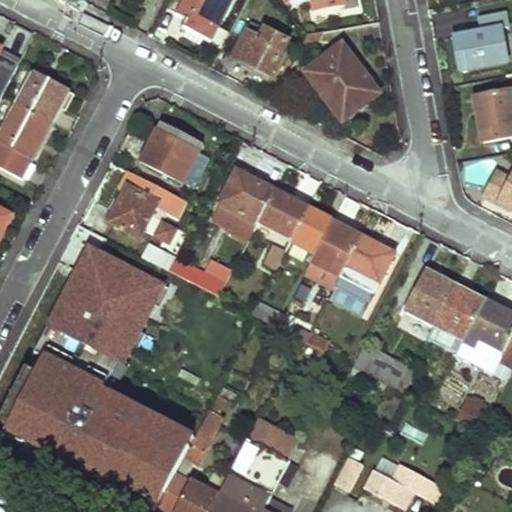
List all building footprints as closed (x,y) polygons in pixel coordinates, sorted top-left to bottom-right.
[(183,20),(181,26),(209,40),(229,0),(185,0),(177,17),(183,20)] [(310,0),(313,14),(326,11),(327,15),(355,9),(352,0),(310,0)] [(453,38),(459,71),(507,62),(502,30),(507,29),(505,16),(480,20),(483,33),(453,38)] [(252,24),(234,57),(268,75),(286,41),(252,24)] [(321,36),(306,39),(299,52),(311,58),(321,36)] [(341,45),(305,71),(341,122),(378,94),(341,45)] [(0,52),(0,58),(16,68),(19,63),(0,52)] [(0,100),(16,68),(0,58),(0,100)] [(18,107),(53,125),(69,95),(34,76),(18,107)] [(474,99),(482,143),(511,136),(511,111),(509,92),(474,99)] [(53,125),(18,107),(0,142),(0,169),(23,182),(53,125)] [(157,132),(142,162),(183,183),(198,153),(157,132)] [(511,175),(499,170),(486,197),(511,210),(511,175)] [(259,220),(274,191),(236,172),(210,223),(248,242),(259,220)] [(126,191),(109,225),(140,240),(156,206),(126,191)] [(274,191),(259,220),(292,236),(306,207),(274,191)] [(292,236),(290,240),(315,253),(331,221),(306,207),(292,236)] [(0,236),(10,217),(0,211),(0,236)] [(315,253),(309,265),(340,281),(346,268),(361,237),(331,221),(315,253)] [(168,245),(177,229),(162,222),(154,238),(168,245)] [(361,237),(346,268),(376,283),(392,252),(361,237)] [(275,269),(285,250),(272,244),(263,262),(275,269)] [(168,275),(175,260),(149,246),(143,261),(168,275)] [(0,432),(152,511),(153,511),(179,463),(92,418),(160,289),(88,252),(0,421),(0,432)] [(168,275),(219,300),(232,273),(209,261),(201,273),(175,260),(168,275)] [(309,265),(304,275),(335,291),(340,281),(309,265)] [(433,327),(454,285),(424,270),(404,311),(433,327)] [(454,285),(433,327),(462,342),(483,299),(454,285)] [(511,315),(483,299),(462,342),(459,349),(495,368),(498,361),(511,368),(511,315)] [(259,302),(252,317),(277,330),(284,315),(259,302)] [(462,342),(433,327),(426,341),(455,356),(459,349),(462,342)] [(307,345),(312,336),(297,329),(292,338),(307,345)] [(313,336),(309,345),(318,349),(321,341),(313,336)] [(365,347),(354,368),(401,391),(411,371),(365,347)] [(382,396),(387,386),(353,369),(348,379),(382,396)] [(463,406),(483,416),(487,408),(467,398),(463,406)] [(483,416),(463,406),(456,419),(477,430),(483,416)] [(210,413),(177,475),(187,481),(194,467),(200,469),(225,421),(210,413)] [(405,421),(398,434),(423,447),(430,434),(405,421)] [(298,444),(257,424),(246,444),(250,446),(221,501),(218,501),(211,511),(265,511),(291,462),(289,461),(298,444)] [(349,461),(335,487),(349,495),(363,468),(349,461)] [(440,507),(447,492),(399,467),(391,483),(374,474),(365,492),(404,511),(413,494),(440,507)] [(211,511),(218,501),(192,486),(178,511),(211,511)]
